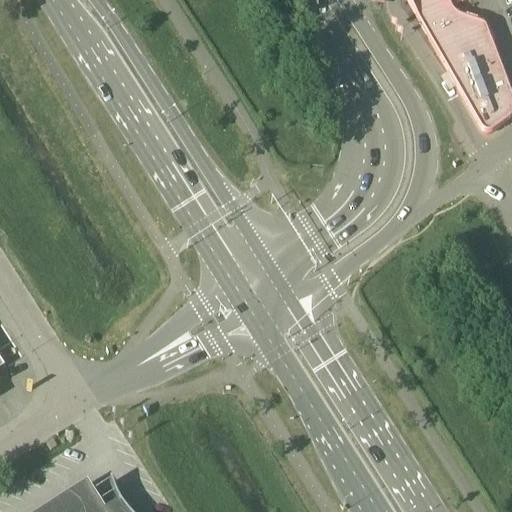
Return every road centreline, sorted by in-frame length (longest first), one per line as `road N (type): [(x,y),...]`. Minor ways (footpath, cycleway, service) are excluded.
road 1 (unclassified): [(293,307),(401,226),(423,185),(417,111),(339,0)]
road 2 (secondary): [(47,0),(235,288)]
road 3 (unclassified): [(316,0),(366,105),(371,176),(347,218),(269,267)]
road 4 (secondary): [(269,267),(92,0)]
road 5 (secondary): [(427,511),(293,307)]
road 6 (secondary): [(260,326),(377,511)]
road 7 (unclassified): [(83,403),(260,326)]
road 8 (unclassified): [(235,288),(83,403)]
road 9 (unclassified): [(83,403),(0,275)]
